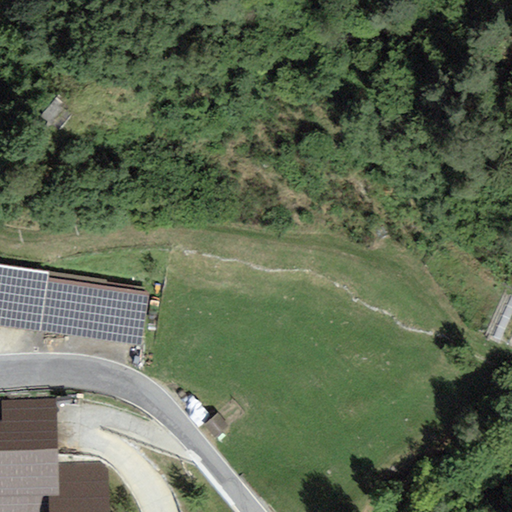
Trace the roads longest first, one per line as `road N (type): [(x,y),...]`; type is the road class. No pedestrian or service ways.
road 1 (track): [(0,232),(127,221),(317,245),(388,266),(470,342),(511,357)]
road 2 (tertiary): [(250,511),(164,411),(126,383),(0,371)]
